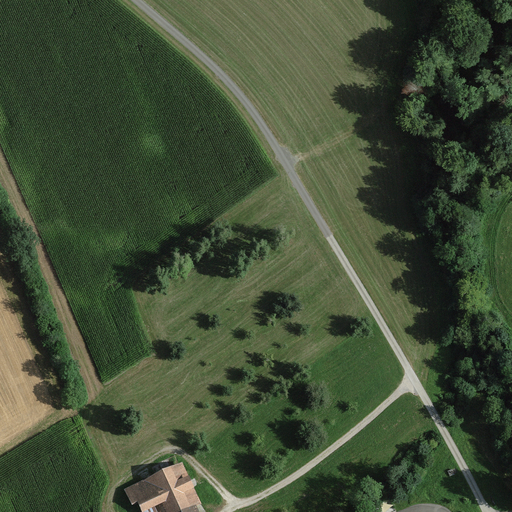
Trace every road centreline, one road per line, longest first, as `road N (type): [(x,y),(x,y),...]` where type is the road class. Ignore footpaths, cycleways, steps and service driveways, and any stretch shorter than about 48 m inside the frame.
road 1 (unclassified): [(486,511),(256,117),(135,0)]
road 2 (track): [(229,506),(291,478),(414,382)]
